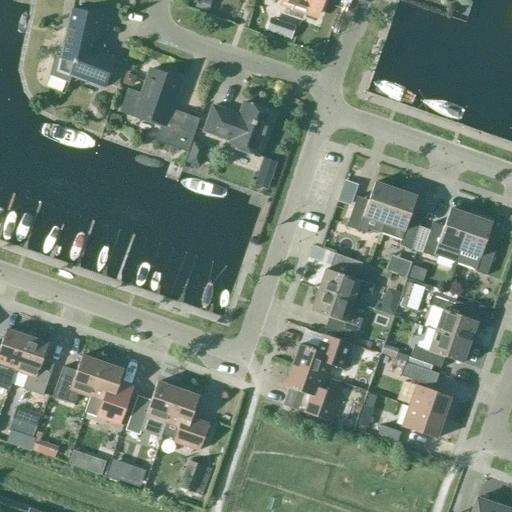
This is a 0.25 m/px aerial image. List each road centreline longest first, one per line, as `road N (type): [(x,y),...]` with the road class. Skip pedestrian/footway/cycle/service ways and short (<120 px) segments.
road 1 (residential): [(241,357),(325,111)]
road 2 (residential): [(241,357),(0,273)]
road 3 (residential): [(330,90),(149,30),(155,0)]
road 4 (residential): [(511,175),(325,111)]
